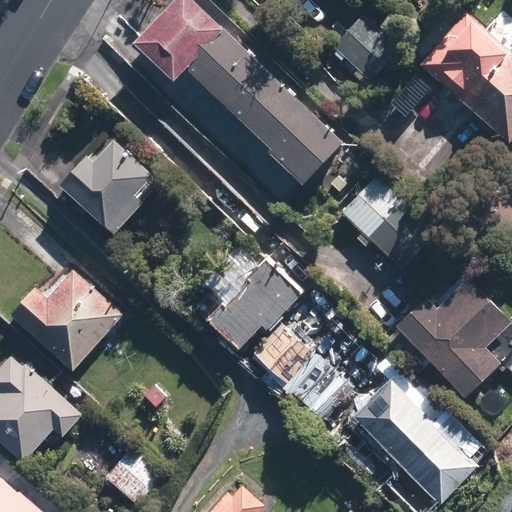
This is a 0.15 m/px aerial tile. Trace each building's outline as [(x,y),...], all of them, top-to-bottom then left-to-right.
[(356,136),(212,0),(179,0),(146,34),(188,74),(198,63),(283,143),(279,147),(314,180),(356,136)] [(395,0),(406,9),(412,0),(395,0)] [(473,5),(426,60),(511,133),(511,23),(500,13),(493,22),(473,5)] [(96,149),(69,179),(123,229),(152,198),(145,191),(163,172),(122,135),(103,156),(96,149)] [(384,172),(348,208),(407,266),(443,230),(384,172)] [(275,251),(217,310),(250,342),(272,320),(276,324),(312,287),(275,251)] [(44,281),(18,309),(82,366),(132,310),(80,264),(56,292),(44,281)] [(436,291),(391,336),(425,370),(440,356),(475,392),(511,356),(496,340),(511,324),(511,304),(478,271),(447,301),(436,291)] [(289,318),(259,348),(327,415),(357,384),(289,318)] [(81,412),(25,361),(22,365),(10,354),(0,364),(0,438),(23,460),(53,426),(61,434),(81,412)] [(402,371),(364,406),(448,495),(486,460),(402,371)] [(139,441),(110,473),(142,503),(172,471),(139,441)] [(44,511),(0,472),(0,511),(44,511)] [(262,511),(272,500),(244,476),(212,511),(262,511)] [(403,511),(379,488),(359,509),(362,511),(403,511)]
